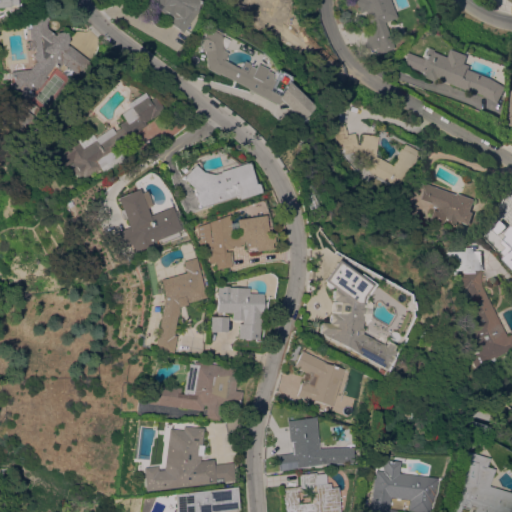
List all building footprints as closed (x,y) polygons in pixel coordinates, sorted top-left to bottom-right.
[(173,32),(159,22),(161,19),(148,9),(146,11),(130,0),(187,0),(186,12),(187,13),(173,32)] [(280,0),(283,17),(268,19),(266,8),(262,5),(261,8),(251,3),(252,0),(243,0),(235,15),(218,5),(220,0),(280,0)] [(363,10),(358,13),(352,0),(386,0),(393,17),(382,22),(392,47),(376,54),(374,49),(364,48),(366,30),(369,30),(369,26),(363,10)] [(81,62),(69,77),(52,63),(48,69),(44,65),(34,77),(36,78),(29,88),(27,87),(25,89),(22,89),(23,97),(8,99),(7,90),(2,91),(0,71),(20,69),(26,61),(23,59),(23,55),(25,52),(23,38),(20,38),(19,29),(17,30),(16,23),(27,22),(33,13),(39,17),(36,22),(36,28),(45,35),(47,32),(53,32),(57,35),(58,41),(57,44),(81,62)] [(298,102),(303,106),(299,111),(290,120),(270,101),(268,105),(237,89),(237,88),(209,73),(208,74),(196,69),(194,50),(190,51),(190,49),(187,50),(186,44),(189,43),(189,42),(190,39),(189,39),(191,36),(193,37),(198,28),(201,30),(202,28),(211,33),(210,35),(213,37),(211,40),(212,50),(217,52),(213,60),(230,68),(233,61),(240,64),(239,66),(245,68),(247,64),(257,69),(256,70),(262,73),(262,80),(263,80),(268,70),(281,77),(278,83),(298,102)] [(438,78),(437,82),(421,75),(422,72),(401,63),(406,52),(422,58),(426,47),(448,56),(452,48),(468,54),(464,62),(470,65),(469,68),(491,77),(506,86),(496,102),(483,94),(478,92),(474,92),(438,78)] [(129,93),(134,101),(141,97),(149,109),(129,122),(131,125),(113,137),(114,139),(101,147),(109,159),(88,173),(85,168),(83,169),(84,170),(80,173),(79,172),(65,181),(54,164),(58,162),(57,161),(42,171),(34,158),(61,140),(60,138),(74,128),(81,138),(96,127),(99,132),(106,128),(104,125),(111,121),(106,114),(115,108),(112,104),(129,93)] [(340,123),(342,135),(350,133),(353,144),(356,145),(357,134),(375,136),(372,156),(386,163),(386,162),(389,164),(398,148),(399,149),(402,144),(415,151),(412,156),(414,156),(399,188),(366,172),(367,171),(355,165),(356,155),(348,155),(349,152),(340,154),(339,148),(333,149),(328,139),(331,138),(327,122),(329,122),(332,107),(342,110),(341,115),(342,115),(340,121),(340,123)] [(0,124),(14,108),(28,120),(10,141),(0,132),(0,124)] [(329,142),(332,149),(327,151),(324,144),(329,142)] [(232,162),(240,184),(242,183),(245,192),(223,199),(222,194),(184,207),(178,189),(165,178),(178,164),(186,172),(196,175),(203,173),(203,172),(232,162)] [(457,194),(457,192),(474,198),(470,210),(473,212),(468,224),(457,220),(455,226),(445,222),(447,216),(445,215),(441,224),(428,219),(432,209),(436,211),(437,206),(417,199),(424,181),(457,194)] [(99,198),(120,189),(121,191),(124,190),(125,192),(127,192),(133,206),(128,208),(131,216),(154,207),(163,230),(134,242),(137,248),(122,254),(121,251),(117,253),(113,244),(101,249),(95,234),(111,227),(99,198)] [(409,220),(395,214),(401,201),(415,207),(409,220)] [(492,223),(506,219),(504,215),(511,212),(511,235),(503,239),(509,253),(498,258),(490,244),(498,241),(492,223)] [(226,244),(222,245),(222,246),(218,247),(218,245),(215,246),(215,248),(208,249),(208,252),(212,252),(215,267),(200,269),(199,262),(192,263),(191,256),(192,256),(190,243),(182,244),(178,227),(212,214),(215,235),(221,234),(219,220),(248,216),(251,235),(256,234),(257,244),(242,246),(242,251),(232,252),(231,248),(229,248),(228,240),(226,240),(226,244)] [(462,251),(462,248),(473,247),(473,251),(481,251),(482,269),(478,270),(479,284),(505,336),(509,334),(511,340),(511,348),(493,358),(495,360),(489,363),(488,361),(475,368),(470,357),(479,353),(462,321),(472,316),(465,301),(470,299),(464,287),(458,287),(458,271),(460,271),(460,269),(445,270),(444,252),(462,251)] [(167,272),(164,262),(177,258),(188,297),(161,305),(156,335),(159,336),(156,353),(138,351),(146,297),(141,280),(167,272)] [(350,321),(349,328),(350,328),(350,334),(370,345),(371,344),(373,345),(375,341),(384,346),(382,350),(384,351),(382,356),(383,357),(379,364),(378,364),(375,369),(308,333),(308,331),(307,331),(308,324),(309,324),(309,323),(318,324),(318,322),(317,322),(317,316),(318,316),(319,314),(321,315),(322,314),(318,313),(320,302),(323,302),(323,301),(320,301),(320,300),(319,300),(320,292),(320,289),(317,287),(316,288),(315,288),(313,287),(312,286),(312,283),(309,281),(323,260),(332,267),(334,267),(335,267),(336,268),(336,269),(346,276),(347,274),(362,284),(351,300),(355,301),(359,304),(358,318),(354,321),(350,321)] [(242,339),(221,339),(222,324),(225,324),(225,321),(214,320),(214,312),(199,312),(199,298),(199,287),(204,288),(204,286),(210,286),(210,288),(230,288),(230,293),(245,294),(245,314),(243,314),(242,339)] [(210,332),(193,332),(193,317),(210,317),(210,332)] [(312,363),(312,364),(330,369),(319,406),(283,396),(287,382),(289,383),(290,380),(298,382),(297,385),(300,386),(302,378),(279,366),(287,351),(312,363)] [(133,404),(136,384),(164,388),(163,393),(167,394),(171,364),(176,365),(176,362),(222,368),(219,391),(227,392),(224,410),(205,408),(203,420),(190,418),(191,405),(187,405),(187,411),(133,404)] [(266,470),(264,455),(279,453),(278,442),(276,442),(273,421),(301,417),(305,449),(340,447),(340,463),(307,465),(266,470)] [(131,491),(129,468),(142,466),(143,471),(149,470),(153,429),(167,431),(167,426),(188,428),(186,445),(188,445),(187,455),(185,455),(184,461),(198,460),(199,466),(218,463),(220,480),(131,491)] [(510,494),(507,505),(505,505),(502,511),(468,511),(470,507),(465,505),(464,509),(456,506),(454,511),(447,511),(438,509),(444,490),(448,491),(449,489),(455,490),(457,482),(447,479),(456,450),(482,458),(480,466),(487,468),(482,485),(510,494)] [(366,471),(374,472),(375,460),(391,461),(390,473),(429,478),(427,495),(425,495),(424,502),(423,502),(422,511),(411,511),(400,511),(402,500),(382,497),(381,509),(389,510),(389,511),(380,511),(362,510),(366,471)] [(270,511),(268,489),(288,486),(286,474),(302,472),(302,474),(311,473),(313,483),(316,483),(317,488),(325,487),(327,511),(270,511)] [(160,495),(222,487),(224,509),(203,511),(160,511),(162,508),(160,495)]
